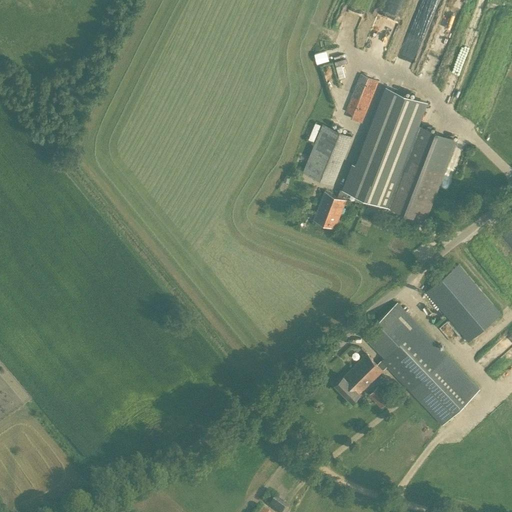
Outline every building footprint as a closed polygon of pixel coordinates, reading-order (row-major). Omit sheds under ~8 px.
[(386,0),(386,3),(404,9),(407,0),(386,0)] [(342,63),(347,62),(346,57),(334,60),(339,78),(345,76),(342,63)] [(363,118),(379,81),(360,73),(345,111),(351,113),(350,117),(359,121),(361,117),(363,118)] [(341,187),(338,196),(346,199),(349,192),(385,206),(425,222),(457,140),(417,125),(426,102),(387,87),(357,165),(354,164),(344,188),(341,187)] [(303,171),(333,183),(353,135),(323,122),(303,171)] [(346,199),(338,196),(337,196),(325,191),(314,219),(335,227),(346,199)] [(468,341),(500,312),(459,263),(425,291),(468,341)] [(428,374),(448,355),(409,314),(408,315),(396,302),(363,330),(374,343),(383,333),(395,347),(381,360),(419,400),(437,383),(428,374)] [(352,400),(383,370),(367,353),(335,383),(352,400)] [(381,408),(391,398),(378,385),(368,395),(381,408)] [(270,506),(278,511),(283,511),(287,507),(275,498),(270,506)]
